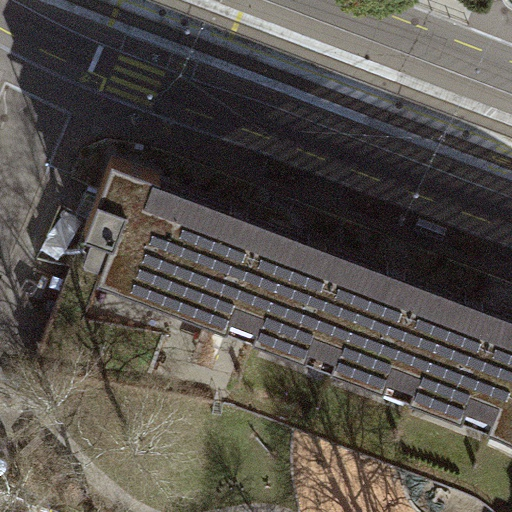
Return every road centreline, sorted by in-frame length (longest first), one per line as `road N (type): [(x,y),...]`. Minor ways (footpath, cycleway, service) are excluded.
road 1 (tertiary): [(55,45),(511,220)]
road 2 (tertiary): [(511,72),(327,0)]
road 3 (residential): [(55,45),(0,176)]
